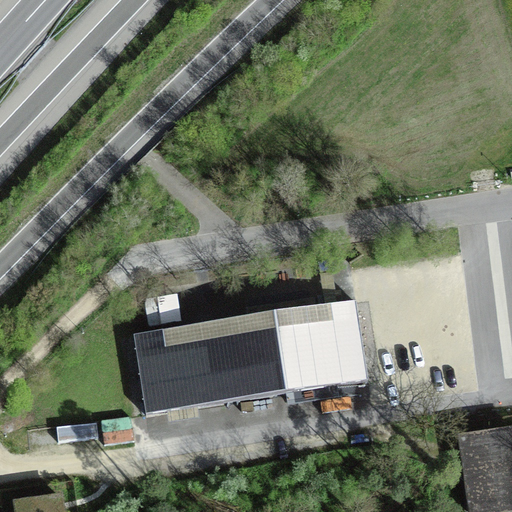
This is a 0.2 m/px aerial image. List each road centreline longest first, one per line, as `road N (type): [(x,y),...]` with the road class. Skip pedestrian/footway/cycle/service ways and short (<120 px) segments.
road 1 (motorway): [(0,266),(273,0)]
road 2 (residential): [(511,204),(155,255)]
road 3 (motorway): [(0,144),(136,0)]
